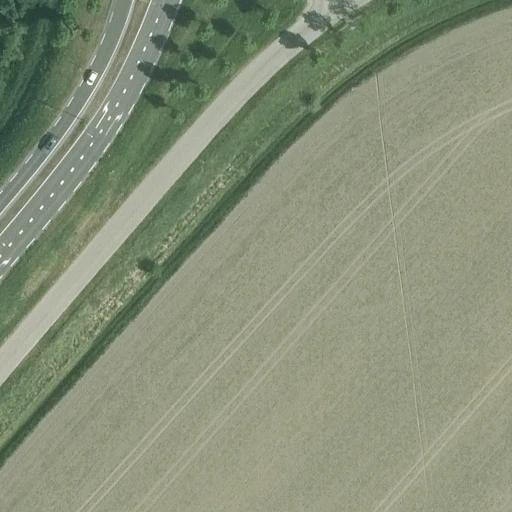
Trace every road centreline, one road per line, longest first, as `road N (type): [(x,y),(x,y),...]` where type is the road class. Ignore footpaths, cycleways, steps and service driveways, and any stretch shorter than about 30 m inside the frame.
road 1 (unclassified): [(0,372),(256,74),(337,6)]
road 2 (primary): [(0,262),(102,130),(162,0)]
road 3 (primary): [(121,0),(67,118),(0,195)]
